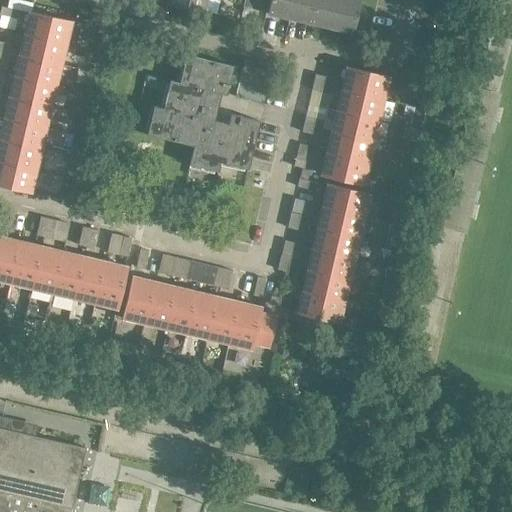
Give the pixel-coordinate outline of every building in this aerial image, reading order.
[(168,0),(167,4),(202,12),(205,0),(168,0)] [(250,0),(244,0),(243,7),(258,10),(260,2),(250,0)] [(269,0),(267,14),(288,19),(292,0),(269,0)] [(314,0),(292,0),(288,19),(310,23),(314,0)] [(337,0),(314,0),(310,23),(331,28),(337,0)] [(337,0),(331,28),(352,33),(360,0),(337,0)] [(0,14),(16,19),(18,11),(0,6),(0,14)] [(71,22),(28,11),(23,33),(65,43),(71,22)] [(18,54),(60,64),(65,43),(23,33),(18,54)] [(0,42),(0,50),(8,52),(10,45),(0,42)] [(0,50),(0,58),(6,60),(8,52),(0,50)] [(55,86),(60,64),(18,54),(13,75),(55,86)] [(152,106),(145,135),(191,146),(187,165),(217,172),(219,163),(247,169),(258,121),(229,114),(227,123),(213,120),(219,93),(225,95),(232,65),(184,54),(178,82),(168,79),(161,108),(152,106)] [(234,97),(235,97),(263,104),(272,65),(243,58),(234,97)] [(388,76),(345,66),(340,88),(383,98),(388,76)] [(331,86),(333,78),(314,74),(313,82),(331,86)] [(50,107),(52,97),(55,86),(13,75),(8,97),(50,107)] [(313,82),(311,90),(329,94),(331,86),(313,82)] [(468,140),(456,138),(440,223),(465,227),(492,85),(479,83),(468,140)] [(340,88),(338,97),(335,109),(378,119),(383,98),(340,88)] [(45,128),(50,107),(8,97),(2,118),(45,128)] [(330,131),(372,141),(378,119),(335,109),(330,131)] [(321,128),(323,120),(305,116),(303,124),(321,128)] [(0,140),(40,150),(45,128),(2,118),(0,128),(0,140)] [(303,124),(301,132),(319,136),(321,128),(303,124)] [(325,152),(367,162),(372,141),(330,131),(325,152)] [(0,162),(35,171),(40,150),(0,140),(0,162)] [(320,174),(362,184),(367,162),(325,152),(320,174)] [(311,170),(313,162),(295,158),(293,166),(311,170)] [(0,185),(30,192),(35,171),(0,162),(0,185)] [(314,191),(316,183),(298,179),(296,187),(314,191)] [(368,194),(326,184),(321,205),(363,215),(368,194)] [(363,215),(321,205),(316,226),(358,236),(363,215)] [(1,227),(9,229),(13,210),(5,209),(1,227)] [(290,212),(288,220),(306,224),(308,217),(290,212)] [(47,219),(40,217),(36,235),(43,237),(47,219)] [(43,237),(51,239),(55,220),(47,219),(43,237)] [(288,220),(286,228),(304,232),(306,224),(288,220)] [(311,248),(353,258),(358,236),(316,226),(311,248)] [(89,229),(82,227),(77,245),(85,247),(89,229)] [(85,247),(93,249),(97,231),(89,229),(85,247)] [(0,280),(8,283),(18,241),(0,236),(0,280)] [(130,239),(122,237),(118,255),(126,257),(130,239)] [(8,283),(30,288),(40,246),(18,241),(8,283)] [(30,288),(51,293),(61,251),(40,246),(30,288)] [(305,269),(348,279),(353,258),(311,248),(305,269)] [(147,251),(139,249),(135,268),(143,270),(147,251)] [(61,251),(51,293),(72,298),(82,256),(61,251)] [(296,266),(298,258),(280,254),(279,262),(296,266)] [(72,298),(94,303),(104,261),(82,256),(72,298)] [(182,259),(174,257),(169,276),(177,278),(182,259)] [(177,278),(185,279),(189,261),(182,259),(177,278)] [(115,308),(125,266),(104,261),(94,303),(115,308)] [(279,262),(277,269),(294,273),(296,266),(279,262)] [(223,269),(216,267),(211,286),(219,287),(223,269)] [(219,287),(227,289),(231,271),(223,269),(219,287)] [(300,290),(343,300),(348,279),(305,269),(300,290)] [(121,318),(143,323),(153,281),(131,276),(121,318)] [(265,279),(256,277),(252,295),(260,297),(265,279)] [(174,286),(153,281),(143,323),(164,328),(174,286)] [(164,328),(185,333),(195,291),(174,286),(164,328)] [(295,312),(338,322),(343,300),(300,290),(295,312)] [(217,296),(195,291),(185,333),(207,338),(217,296)] [(207,338),(228,344),(238,301),(217,296),(207,338)] [(286,308),(288,300),(270,296),(268,303),(286,308)] [(251,343),(267,347),(274,316),(258,312),(259,306),(238,301),(228,344),(249,349),(251,343)] [(0,438),(0,511),(68,511),(79,465),(24,453),(27,444),(0,438)]
